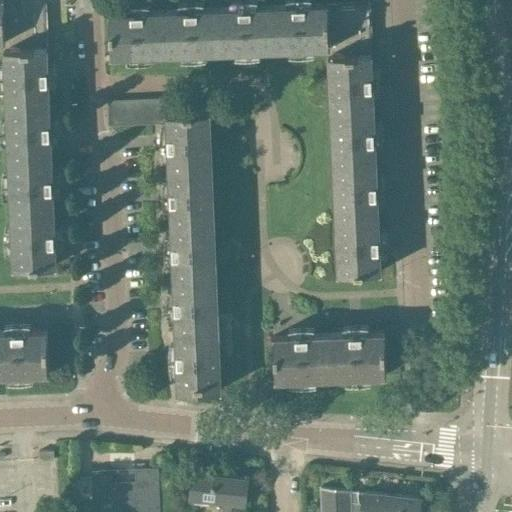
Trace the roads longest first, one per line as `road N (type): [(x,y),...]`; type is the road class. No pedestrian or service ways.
road 1 (secondary): [(488,0),(505,146),(489,451)]
road 2 (residential): [(92,0),(98,126),(110,147),(117,344),(101,415)]
road 3 (residential): [(417,327),(403,0)]
road 4 (residential): [(489,451),(283,437)]
road 5 (residential): [(101,415),(283,437)]
